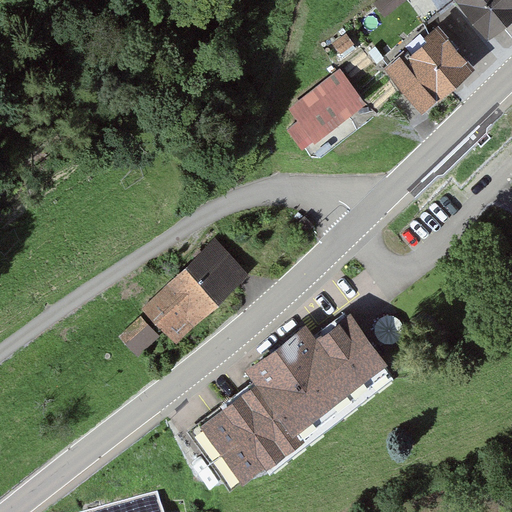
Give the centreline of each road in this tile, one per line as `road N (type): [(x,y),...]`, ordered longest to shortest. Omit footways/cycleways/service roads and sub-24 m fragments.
road 1 (tertiary): [(7,511),(212,354),(360,220)]
road 2 (residential): [(0,348),(204,212),(313,191),(360,220)]
road 3 (tertiary): [(360,220),(511,75)]
